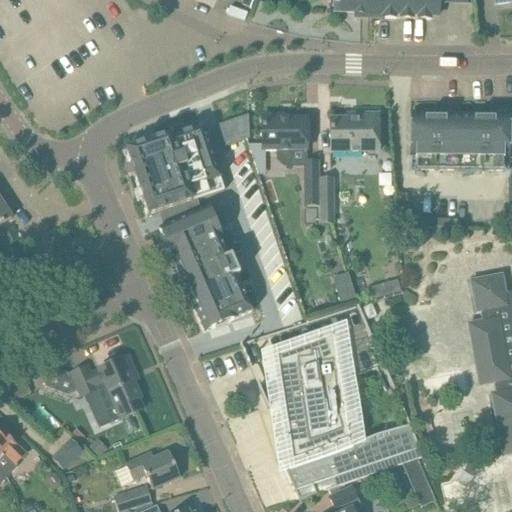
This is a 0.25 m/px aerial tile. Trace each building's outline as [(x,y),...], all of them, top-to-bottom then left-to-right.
[(334,0),(334,13),(370,15),(381,15),(380,0),(334,0)] [(380,0),(381,15),(380,19),(432,21),(432,17),(438,17),(438,3),(471,4),(470,0),(380,0)] [(409,115),(409,160),(409,171),(415,171),(415,172),(503,172),(509,172),(509,161),(509,117),(497,116),(485,116),(483,116),(471,116),(448,116),(436,116),(434,116),(422,116),(410,115),(409,115)] [(291,116),(262,117),(262,137),(262,153),(276,153),(276,162),(281,167),(292,167),(292,152),(306,152),(306,140),(306,120),(291,120),(291,116)] [(330,120),(330,154),(378,154),(378,124),(378,116),(347,116),(347,120),(330,120)] [(230,123),(217,128),(219,135),(222,142),(224,150),(235,146),(239,144),(250,141),(250,133),(250,125),(249,117),(230,123)] [(143,150),(126,155),(131,171),(134,170),(137,179),(134,180),(140,196),(142,195),(145,204),(143,205),(148,221),(166,214),(171,229),(159,234),(204,337),(252,316),(237,281),(239,280),(231,261),(229,262),(207,213),(190,221),(186,208),(224,195),(203,132),(172,143),(171,141),(154,146),(155,148),(144,152),(143,150)] [(318,164),(304,164),(304,208),(319,208),(318,181),(318,164)] [(333,181),(318,181),(319,208),(319,225),(334,225),(333,181)] [(397,196),(397,205),(407,205),(407,195),(397,196)] [(0,227),(11,220),(0,202),(0,227)] [(407,205),(397,205),(398,214),(408,213),(407,205)] [(408,213),(398,214),(399,223),(409,222),(408,213)] [(414,221),(414,231),(457,227),(457,221),(414,221)] [(409,222),(399,223),(399,232),(409,231),(409,222)] [(3,230),(0,232),(0,252),(13,244),(3,230)] [(342,297),(357,295),(353,274),(338,276),(342,297)] [(480,281),(469,283),(475,315),(480,315),(481,324),(467,326),(479,388),(493,385),(495,394),(490,395),(502,457),(511,455),(511,293),(503,295),(499,277),(480,281)] [(401,280),(371,286),(373,298),(404,292),(401,280)] [(334,332),(271,354),(279,403),(277,404),(278,405),(279,405),(285,443),(285,446),(284,446),(283,446),(282,446),(281,447),(280,447),(280,448),(279,448),(279,449),(278,450),(278,451),(278,452),(278,453),(278,454),(278,455),(278,456),(279,456),(279,457),(280,458),(281,459),(282,459),(282,460),(283,460),(284,460),(285,460),(286,460),(287,460),(289,469),(286,470),(284,471),(294,494),(296,493),(299,501),(315,495),(400,464),(416,459),(422,457),(409,426),(357,445),(351,448),(348,429),(354,427),(356,427),(353,418),(353,417),(346,419),(341,383),(343,383),(342,381),(341,382),(341,381),(334,332)] [(86,369),(71,376),(78,392),(79,394),(81,398),(83,397),(95,391),(105,387),(115,410),(120,421),(142,412),(137,400),(139,400),(128,374),(132,372),(127,359),(98,372),(99,372),(89,377),(86,369)] [(0,472),(5,477),(6,480),(17,468),(15,467),(25,456),(3,434),(0,437),(0,472)] [(98,440),(89,448),(98,458),(107,450),(98,440)] [(71,441),(52,460),(63,471),(82,452),(71,441)] [(469,451),(463,461),(478,471),(485,460),(469,451)] [(126,468),(114,474),(120,488),(133,482),(146,476),(152,491),(161,488),(179,479),(168,454),(153,461),(151,455),(126,466),(126,468)] [(416,459),(400,464),(420,509),(435,503),(416,459)] [(147,488),(113,499),(117,511),(129,511),(152,505),(147,488)] [(360,511),(357,504),(351,489),(336,496),(329,499),(334,511),(360,511)]
